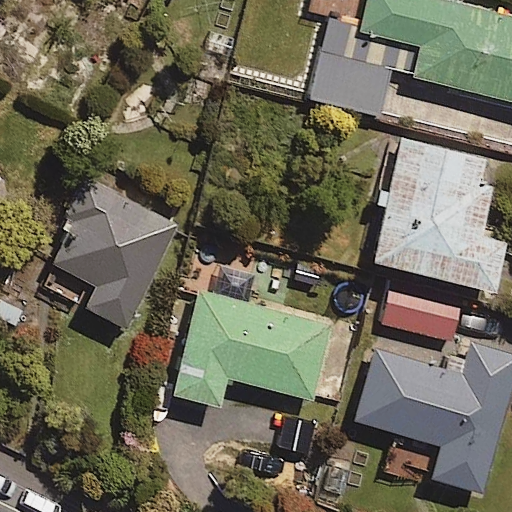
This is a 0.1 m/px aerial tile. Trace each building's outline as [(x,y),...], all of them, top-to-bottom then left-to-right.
[(511,25),(410,0),(363,0),(356,30),(324,22),(304,104),(376,122),(387,78),(511,109),(511,25)] [(494,169),(398,145),(366,272),(487,302),(500,253),(474,247),(494,169)] [(44,271),(54,276),(43,300),(74,315),(86,291),(92,294),(80,317),(122,338),(175,229),(85,185),(44,271)] [(457,310),(389,293),(380,328),(448,345),(457,310)] [(328,332),(196,297),(167,403),(214,416),(223,384),(308,407),(328,332)] [(511,383),(511,362),(468,350),(458,383),(374,358),(353,428),(436,453),(426,485),(477,500),(511,383)]
